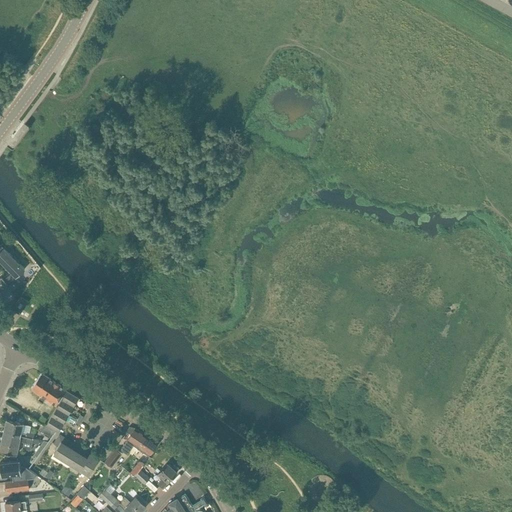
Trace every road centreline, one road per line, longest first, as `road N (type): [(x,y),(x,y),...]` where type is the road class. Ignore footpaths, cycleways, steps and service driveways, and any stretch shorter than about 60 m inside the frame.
road 1 (tertiary): [(195,464),(18,348)]
road 2 (tertiary): [(0,129),(59,52),(86,0)]
